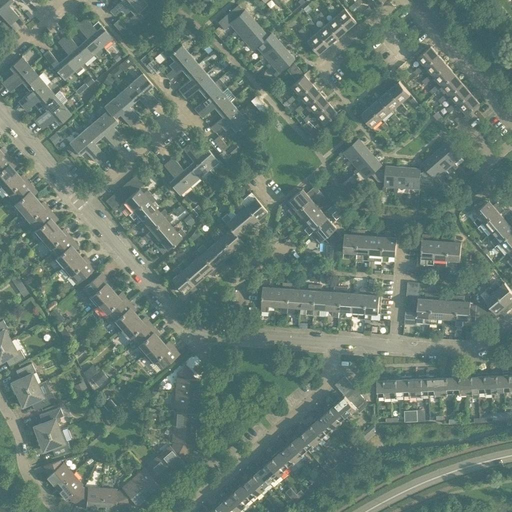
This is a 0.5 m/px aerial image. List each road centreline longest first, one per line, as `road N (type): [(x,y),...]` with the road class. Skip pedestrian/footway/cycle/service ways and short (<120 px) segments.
road 1 (residential): [(177,511),(323,387),(329,342)]
road 2 (residential): [(240,335),(187,326),(79,202)]
road 3 (residential): [(240,335),(244,270),(266,250),(274,205),(257,188)]
road 4 (tertiary): [(367,511),(442,475),(511,455)]
road 5 (residential): [(416,0),(511,111)]
road 6 (residential): [(79,202),(186,109)]
road 7 (unknown): [(213,334),(211,450),(227,469)]
road 8 (residential): [(56,511),(23,469),(18,433),(0,400)]
road 9 (residential): [(511,326),(472,352),(393,346)]
road 10 (residential): [(79,202),(0,108)]
